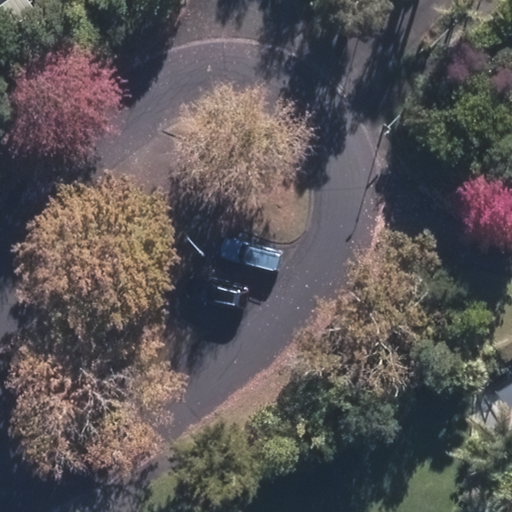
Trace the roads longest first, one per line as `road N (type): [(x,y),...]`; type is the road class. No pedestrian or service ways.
road 1 (residential): [(0,469),(17,416),(14,276),(25,234),(78,151),(111,120),(173,81),(235,72),(292,89),(327,124),(340,153)]
road 2 (residential): [(340,153),(344,217),(336,252),(272,334),(140,435),(0,497)]
